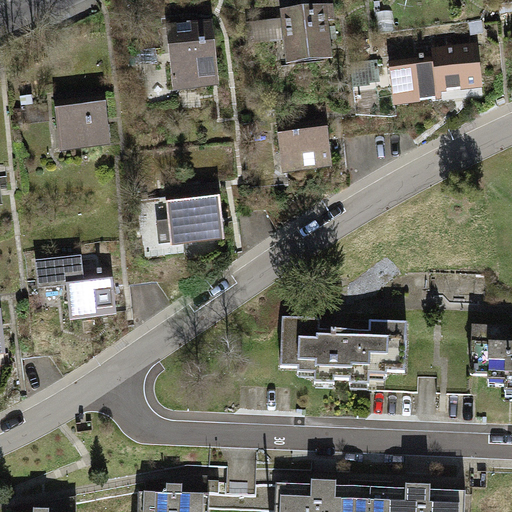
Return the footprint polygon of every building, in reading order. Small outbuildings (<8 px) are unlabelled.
[(326,5),(281,10),(282,19),(284,32),(287,60),(331,55),(326,5)] [(284,32),(282,19),(246,23),(248,39),(267,37),(266,34),(284,32)] [(167,26),(173,88),(219,83),(212,21),(167,26)] [(477,46),(435,51),(440,98),(441,98),(441,92),(482,87),(477,46)] [(157,49),(136,50),(137,66),(158,64),(157,49)] [(419,58),(389,62),(394,104),(440,98),(435,51),(432,51),(433,57),(424,58),(423,56),(419,56),(419,58)] [(380,82),(378,60),(350,63),(353,91),(371,89),(370,83),(380,82)] [(80,100),(55,103),(58,129),(70,128),(72,147),(110,143),(105,97),(80,100)] [(47,104),(22,106),(23,122),(48,119),(47,104)] [(294,170),(331,166),(327,122),(278,127),(281,153),(293,151),(294,170)] [(70,128),(58,129),(60,149),(72,147),(70,128)] [(218,190),(167,195),(169,221),(158,222),(160,243),(183,240),(183,242),(224,238),(218,190)] [(79,259),(39,263),(41,287),(67,284),(70,317),(116,312),(112,271),(81,275),(79,259)] [(405,372),(407,323),(370,322),(369,345),(319,343),(320,319),(283,318),(281,367),(315,369),(315,379),(369,381),(370,371),(405,372)] [(511,350),(508,350),(509,328),(473,326),(471,375),(506,376),(505,386),(511,386),(511,350)] [(208,511),(209,507),(218,507),(219,482),(190,481),(182,482),(182,486),(167,485),(167,494),(139,493),(138,511),(208,511)] [(370,511),(371,488),(337,486),(337,482),(312,481),(312,485),(276,484),(275,511),(370,511)] [(371,488),(370,511),(464,511),(466,492),(431,490),(431,486),(406,485),(406,489),(371,488)] [(76,511),(77,501),(50,505),(49,510),(33,509),(33,511),(76,511)]
